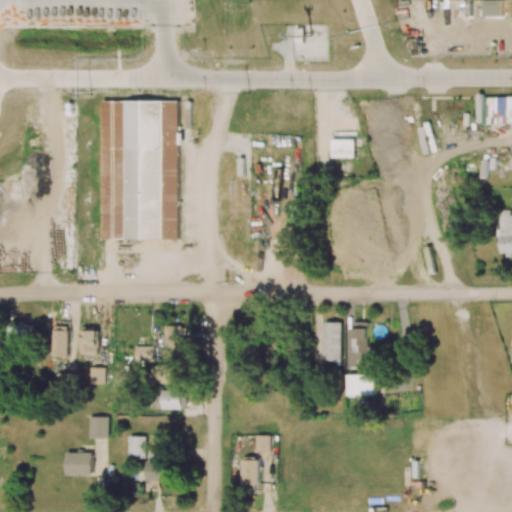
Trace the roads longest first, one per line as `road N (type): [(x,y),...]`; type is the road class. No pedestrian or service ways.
road 1 (residential): [(511,81),(0,79)]
road 2 (residential): [(511,294),(0,294)]
road 3 (residential): [(213,295),(213,511)]
